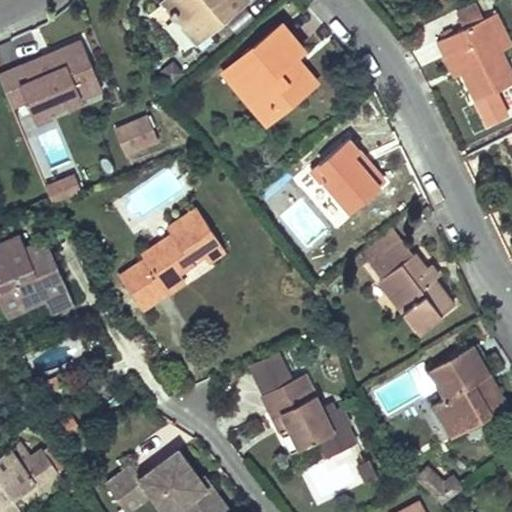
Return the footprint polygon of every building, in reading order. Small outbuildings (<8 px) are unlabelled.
[(164,0),(196,39),(221,19),(244,0),(164,0)] [(453,75),(457,73),(460,71),(473,98),(511,80),(511,74),(478,3),(461,11),(467,25),(436,39),(453,75)] [(173,17),(162,25),(181,51),(193,43),(173,17)] [(314,81),(304,68),(293,55),(302,48),(281,22),(222,70),(263,122),(314,81)] [(101,88),(81,40),(59,49),(60,51),(49,56),(50,59),(44,62),(41,56),(0,72),(0,77),(12,106),(25,101),(29,109),(44,103),(47,109),(65,102),(68,108),(81,102),(79,97),(101,88)] [(155,143),(145,118),(114,130),(124,156),(155,143)] [(322,179),(335,194),(348,210),(382,180),(346,138),(317,164),(312,168),(322,179)] [(82,193),(76,177),(47,188),(53,203),(82,193)] [(225,251),(195,207),(167,227),(171,234),(142,254),(145,259),(119,277),(143,312),(167,295),(160,286),(176,275),(193,264),(190,259),(200,251),(203,256),(207,262),(225,251)] [(369,264),(400,240),(389,225),(358,251),(369,264)] [(0,247),(0,269),(17,262),(13,253),(27,248),(23,238),(0,247)] [(58,263),(48,239),(32,245),(38,259),(45,256),(50,266),(58,263)] [(416,328),(433,316),(450,303),(430,276),(423,267),(412,252),(410,253),(400,240),(369,264),(379,277),(378,278),(416,328)] [(32,245),(27,248),(13,253),(17,262),(0,269),(0,286),(0,287),(0,298),(5,309),(24,300),(27,307),(48,299),(53,311),(74,301),(58,263),(50,266),(45,256),(38,259),(32,245)] [(203,256),(200,251),(190,259),(193,264),(203,256)] [(436,272),(429,262),(423,267),(430,276),(436,272)] [(183,285),(176,275),(160,286),(167,295),(183,285)] [(27,307),(24,300),(5,309),(8,319),(28,311),(27,307)] [(432,403),(442,419),(451,436),(506,404),(471,343),(426,369),(443,397),(432,403)] [(263,394),(291,380),(277,349),(247,362),(263,394)] [(312,395),(303,374),(293,379),(303,399),(312,395)] [(328,402),(319,406),(312,395),(303,399),(293,379),(291,380),(263,394),(261,395),(272,417),(281,411),(299,446),(315,438),(324,455),(352,441),(344,424),(347,422),(339,405),(332,409),(328,402)] [(299,446),(281,411),(272,417),(288,450),(299,446)] [(16,441),(6,448),(0,451),(0,511),(19,511),(16,507),(9,497),(28,481),(36,490),(58,475),(40,449),(29,458),(16,441)] [(202,487),(175,450),(139,478),(129,465),(104,484),(125,511),(127,511),(151,495),(162,511),(172,511),(179,507),(182,511),(226,511),(206,484),(202,487)] [(377,477),(368,459),(356,465),(365,483),(377,477)] [(464,486),(453,473),(450,476),(444,481),(429,465),(418,475),(443,502),(464,486)] [(36,490),(28,481),(9,497),(16,507),(36,490)] [(422,511),(417,501),(396,511),(422,511)]
